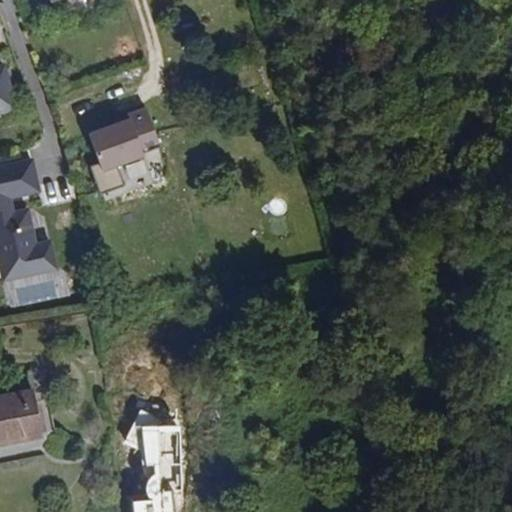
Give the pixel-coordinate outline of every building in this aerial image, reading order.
[(0,112),(14,110),(4,66),(0,67),(0,112)] [(136,115),(92,130),(103,164),(94,167),(102,192),(126,185),(120,165),(151,155),(148,147),(161,143),(149,106),(135,110),(136,115)] [(39,190),(32,157),(0,163),(0,260),(5,281),(62,268),(54,232),(39,235),(32,205),(16,209),(13,196),(39,190)] [(35,405),(33,391),(0,397),(0,445),(41,437),(41,434),(35,405)] [(45,433),(39,404),(35,405),(41,434),(45,433)]
